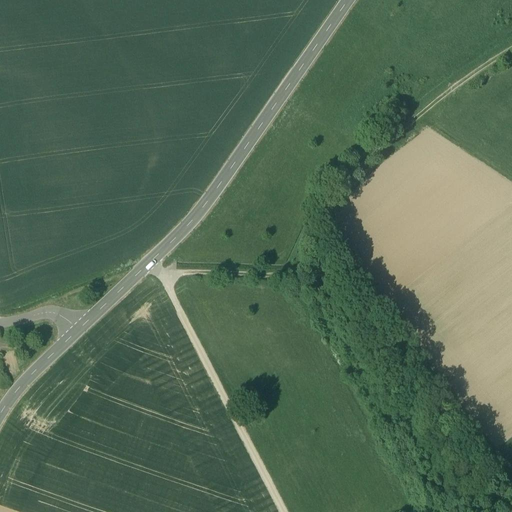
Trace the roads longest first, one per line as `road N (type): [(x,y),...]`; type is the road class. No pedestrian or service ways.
road 1 (unclassified): [(78,328),(207,201),(348,0)]
road 2 (track): [(325,219),(511,483)]
road 3 (track): [(158,272),(283,511)]
road 4 (track): [(511,47),(352,168),(325,219)]
road 5 (track): [(325,219),(291,275),(147,267)]
